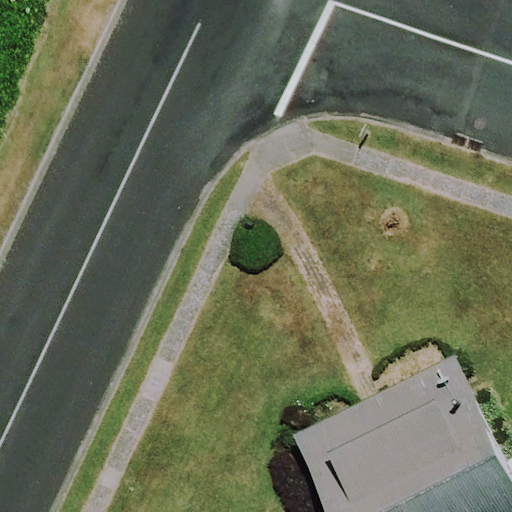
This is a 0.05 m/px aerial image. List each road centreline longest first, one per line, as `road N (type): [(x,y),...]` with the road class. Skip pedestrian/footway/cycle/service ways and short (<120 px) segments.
road 1 (residential): [(0,430),(212,0)]
road 2 (residential): [(313,0),(511,65)]
